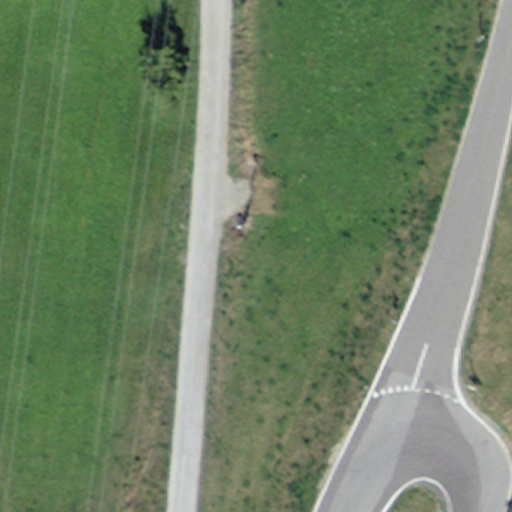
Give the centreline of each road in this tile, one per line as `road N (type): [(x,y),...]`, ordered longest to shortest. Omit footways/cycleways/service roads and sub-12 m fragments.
road 1 (track): [(175,511),(209,0)]
road 2 (tertiary): [(511,21),(470,166),(422,431)]
road 3 (tertiary): [(422,431),(381,443),(348,511)]
